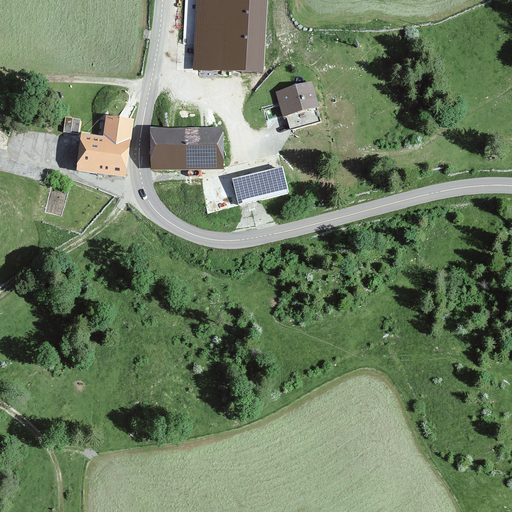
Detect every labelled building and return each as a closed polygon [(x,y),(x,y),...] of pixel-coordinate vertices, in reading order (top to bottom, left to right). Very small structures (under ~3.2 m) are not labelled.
[(203,0),(199,70),(263,74),(267,0),(203,0)] [(286,108),(288,116),(317,108),(311,85),(282,93),(286,108)] [(317,108),(288,116),(292,131),(321,123),(317,108)] [(78,134),(80,119),(66,118),(64,133),(78,134)] [(101,174),(124,177),(132,123),(114,121),(114,120),(108,119),(104,141),(94,140),(95,137),(91,136),(90,139),(84,138),(79,171),(101,174)] [(222,131),(152,132),(153,168),(223,167),(222,131)] [(281,170),(233,182),(239,206),(288,194),(281,170)]
